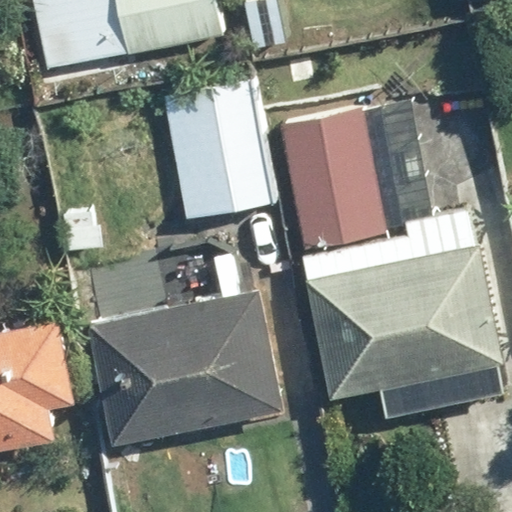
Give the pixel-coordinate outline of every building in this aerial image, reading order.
[(5,0),(0,0),(0,50),(11,49),(5,0)] [(223,0),(37,0),(51,67),(229,30),(223,0)] [(261,72),(170,91),(194,212),(285,194),(261,72)] [(383,99),(286,121),(312,241),(410,220),(383,99)] [(487,225),(315,262),(339,378),(511,342),(487,225)] [(265,272),(94,310),(120,428),(291,390),(265,272)] [(67,298),(0,312),(0,429),(67,415),(60,384),(85,379),(67,298)]
